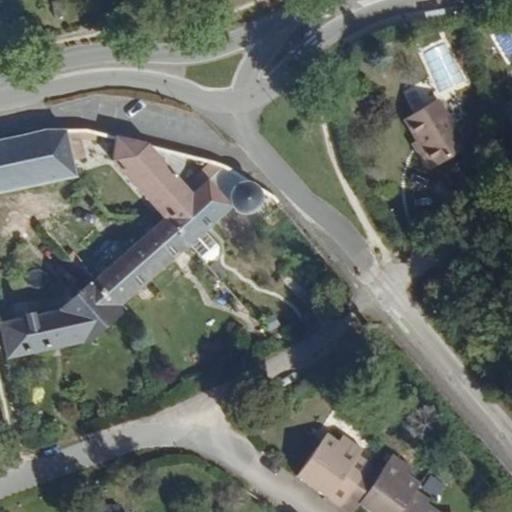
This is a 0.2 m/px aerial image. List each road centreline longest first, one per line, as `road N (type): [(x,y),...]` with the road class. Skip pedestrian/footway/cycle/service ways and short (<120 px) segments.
road 1 (unclassified): [(241,101),(256,147),(331,221),(511,440)]
road 2 (residential): [(309,511),(186,435),(150,433),(0,485)]
road 3 (secondary): [(284,18),(210,50),(78,57),(0,95)]
road 4 (secondary): [(0,95),(121,76),(220,104),(241,101)]
road 5 (secondary): [(241,101),(280,84),(335,29),(401,0)]
